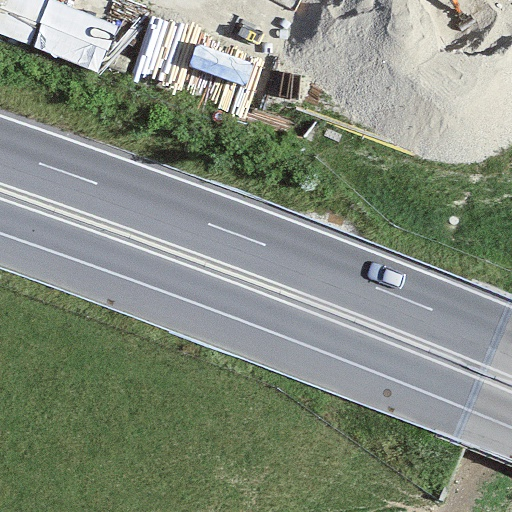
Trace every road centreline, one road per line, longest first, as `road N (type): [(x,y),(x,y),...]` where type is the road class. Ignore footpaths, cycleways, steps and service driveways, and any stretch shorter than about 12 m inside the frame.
road 1 (trunk): [(0,217),(511,411)]
road 2 (trunk): [(511,342),(0,151)]
